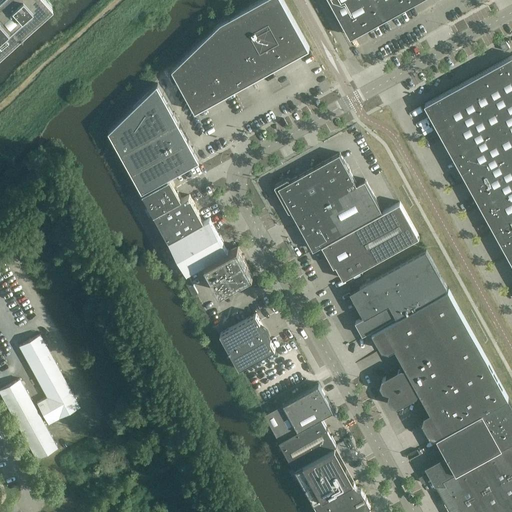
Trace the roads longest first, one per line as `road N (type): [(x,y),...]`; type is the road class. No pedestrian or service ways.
road 1 (unclassified): [(413,511),(235,190),(235,174),(511,12)]
road 2 (unknown): [(38,316),(87,399),(85,413),(65,429)]
